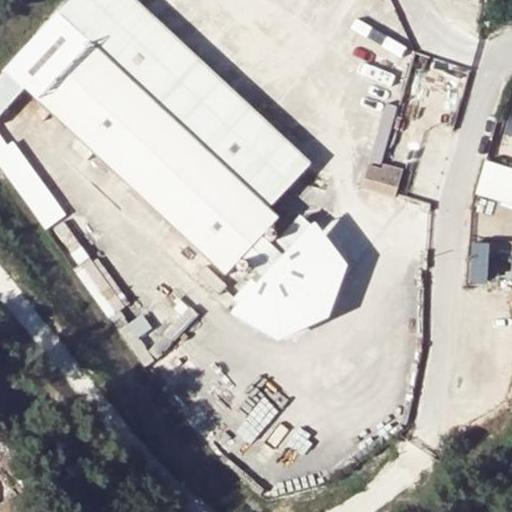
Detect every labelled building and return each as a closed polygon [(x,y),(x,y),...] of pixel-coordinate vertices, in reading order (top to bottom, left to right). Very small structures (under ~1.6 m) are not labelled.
[(134,0),(69,0),(53,18),(90,45),(154,103),(240,181),(271,211),(310,168),(134,0)] [(53,18),(3,74),(21,90),(38,103),(90,45),(53,18)] [(90,45),(38,103),(130,186),(226,274),(244,255),(263,234),(279,216),(271,211),(240,181),(154,103),(90,45)] [(3,74),(0,77),(0,114),(21,90),(3,74)] [(263,234),(244,255),(268,277),(287,256),(263,234)] [(472,242),(472,283),(497,283),(498,242),(472,242)] [(61,511),(47,498),(33,511),(61,511)]
